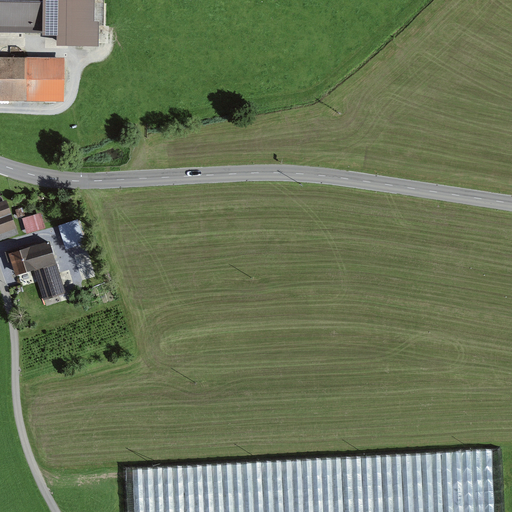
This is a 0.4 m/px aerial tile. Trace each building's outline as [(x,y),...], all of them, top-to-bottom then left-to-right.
[(94,0),(0,0),(0,26),(58,26),(58,42),(99,42),(99,20),(94,20),(94,0)] [(0,99),(63,100),(64,57),(0,56),(0,99)] [(0,232),(17,227),(10,206),(0,209),(0,232)] [(26,233),(46,227),(42,212),(22,218),(26,233)] [(85,241),(77,219),(60,225),(67,247),(85,241)] [(42,300),(66,293),(50,240),(10,252),(17,274),(32,270),(42,300)] [(498,511),(495,450),(128,470),(129,511),(498,511)]
